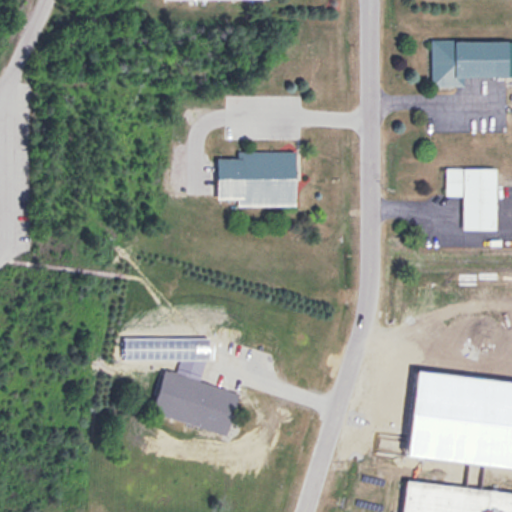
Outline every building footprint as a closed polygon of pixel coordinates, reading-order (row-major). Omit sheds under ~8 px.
[(465,74),(509,74),(510,38),(432,37),(432,83),(465,83),(465,74)] [(239,203),(297,203),(296,149),(238,149),(238,155),(219,155),(219,196),(239,196),(239,203)] [(497,227),(497,165),(446,165),(446,194),(463,194),(463,227),(497,227)] [(152,410),(228,432),(241,389),(164,367),(152,410)] [(511,511),(511,488),(406,478),(403,511),(511,511)]
